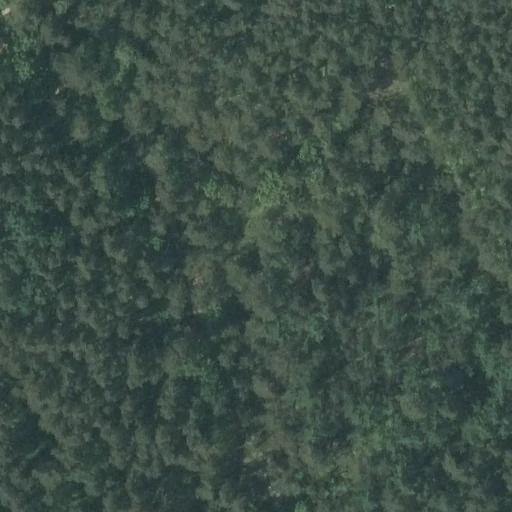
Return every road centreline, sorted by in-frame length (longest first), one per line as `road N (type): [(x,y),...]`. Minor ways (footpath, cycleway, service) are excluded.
road 1 (track): [(200,303),(125,98),(33,7)]
road 2 (track): [(277,511),(200,303)]
